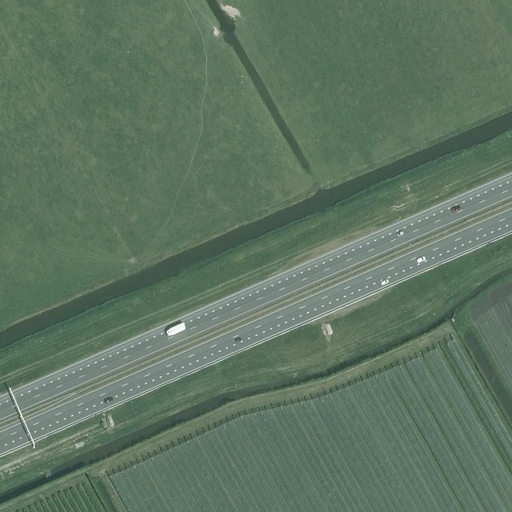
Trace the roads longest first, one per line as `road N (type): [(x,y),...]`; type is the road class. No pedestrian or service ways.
road 1 (trunk): [(0,439),(511,215)]
road 2 (trunk): [(511,188),(0,412)]
